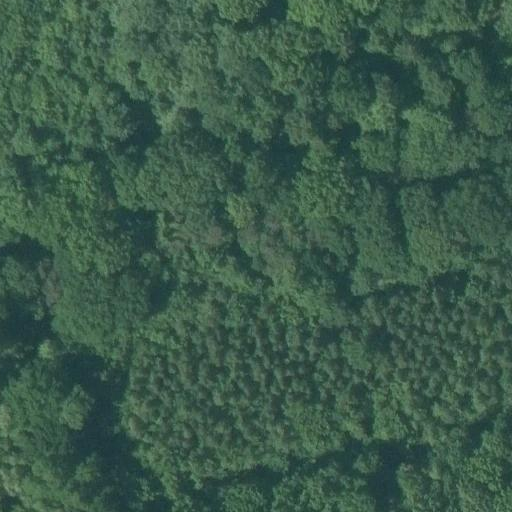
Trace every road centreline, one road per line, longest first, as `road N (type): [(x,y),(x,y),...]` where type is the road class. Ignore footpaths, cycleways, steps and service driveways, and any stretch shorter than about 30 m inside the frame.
road 1 (track): [(511,27),(0,188)]
road 2 (track): [(0,360),(89,511)]
